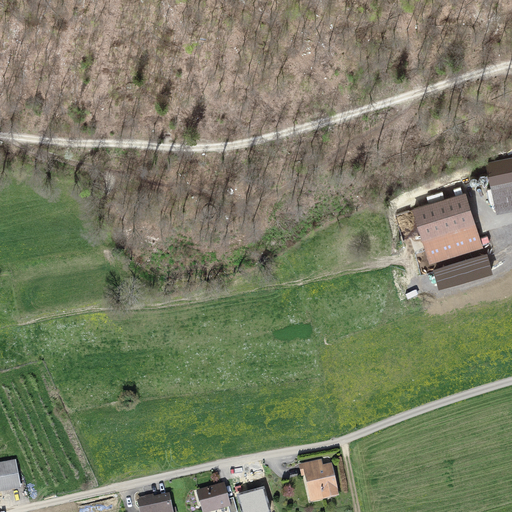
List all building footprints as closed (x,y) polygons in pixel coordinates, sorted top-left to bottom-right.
[(511,158),(488,164),(498,211),(511,207),(511,158)] [(486,174),(484,173),(481,173),(479,175),(479,178),(481,181),(484,181),(486,180),(487,177),(486,174)] [(481,245),(465,193),(414,209),(430,261),(481,245)] [(15,461),(0,464),(0,490),(20,487),(15,461)] [(324,497),(337,494),(331,467),(320,470),(318,462),(303,465),(310,494),(322,491),(324,497)] [(199,491),(205,511),(228,506),(229,511),(237,511),(233,498),(226,500),(222,485),(199,491)] [(141,511),(170,511),(167,495),(153,498),(153,495),(146,497),(146,500),(139,501),(141,511)]
